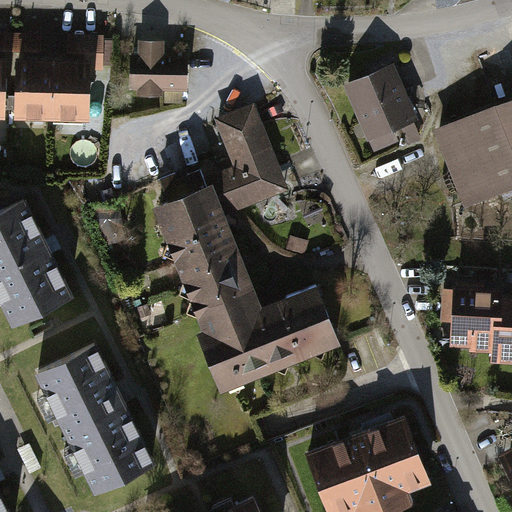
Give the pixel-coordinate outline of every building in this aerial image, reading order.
[(50,32),(0,30),(0,47),(50,48),(50,32)] [(75,56),(16,56),(16,116),(58,116),(101,116),(101,99),(101,65),(114,65),(114,35),(75,35),(75,56)] [(149,53),(141,52),(139,84),(146,84),(145,96),(167,98),(168,86),(197,87),(199,56),(174,54),(175,40),(150,38),(149,53)] [(0,115),(16,116),(16,56),(0,55),(0,115)] [(390,64),(341,86),(374,157),(399,146),(392,130),(416,120),(390,64)] [(355,342),(332,280),(274,302),(240,215),(248,212),(301,191),(266,99),(222,116),(244,172),(218,182),(212,166),(188,176),(186,171),(167,178),(175,198),(164,203),(235,388),(355,342)] [(511,99),(433,131),(465,208),(511,188),(511,99)] [(23,199),(0,210),(0,292),(14,321),(69,294),(23,199)] [(315,240),(296,236),(293,249),(312,253),(315,240)] [(496,290),(450,289),(449,346),(472,347),(471,354),(495,354),(496,297),(496,290)] [(511,297),(496,297),(495,354),(494,365),(511,365),(511,297)] [(94,345),(38,373),(96,488),(152,460),(94,345)] [(414,414),(313,455),(336,511),(405,511),(426,504),(420,491),(442,482),(414,414)] [(511,451),(500,458),(511,480),(511,451)] [(9,511),(0,492),(0,511),(9,511)] [(272,511),(265,496),(230,511),(272,511)]
